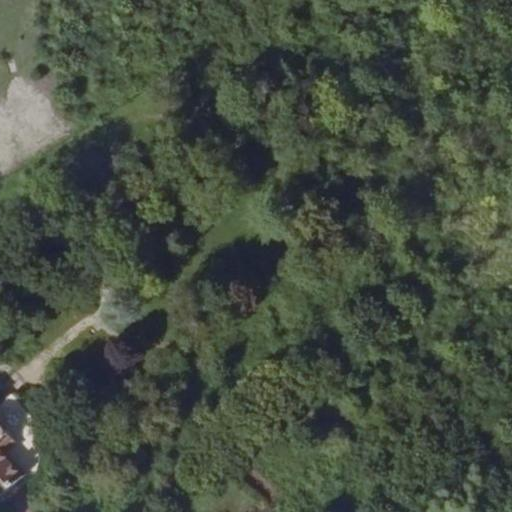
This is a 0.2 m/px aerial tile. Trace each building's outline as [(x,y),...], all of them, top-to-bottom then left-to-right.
[(0,409),(0,437),(9,447),(24,434),(2,407),(0,409)] [(0,495),(18,479),(2,461),(0,458),(0,454),(9,447),(0,437),(0,495)] [(9,447),(0,454),(0,458),(2,461),(12,452),(9,447)] [(18,479),(0,495),(0,499),(20,481),(18,479)] [(34,511),(25,501),(12,511),(34,511)]
